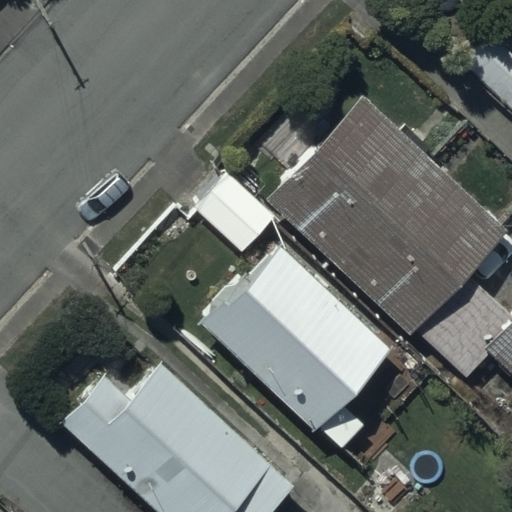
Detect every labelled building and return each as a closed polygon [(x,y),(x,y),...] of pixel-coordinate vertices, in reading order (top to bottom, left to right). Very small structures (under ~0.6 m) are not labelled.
[(511,22),(499,36),(511,47),(511,22)] [(507,228),(363,93),(264,197),(409,332),(507,228)] [(272,214),(225,169),(193,204),(240,248),(272,214)] [(388,347),(277,243),(245,278),(240,273),(194,321),(312,432),(318,424),(339,444),(359,422),(336,402),(388,347)] [(511,315),(479,350),(511,380),(511,315)] [(265,511),(291,484),(158,362),(126,396),(100,372),(56,419),(157,511),(265,511)]
